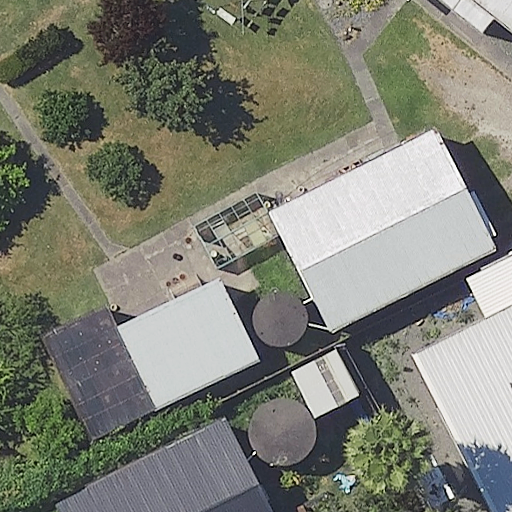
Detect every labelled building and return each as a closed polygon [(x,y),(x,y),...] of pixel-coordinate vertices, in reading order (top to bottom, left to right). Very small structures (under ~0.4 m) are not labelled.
[(391,0),(403,0),(478,59),(498,34),(511,44),(511,0),(376,0),(386,7),(391,0)] [(488,260),(431,141),(263,221),(320,340),(488,260)] [(511,511),(511,266),(347,349),(428,511),(511,511)] [(252,371),(215,286),(46,361),(83,446),(252,371)] [(365,416),(331,350),(275,378),(309,445),(365,416)] [(254,511),(214,429),(54,505),(57,511),(254,511)]
